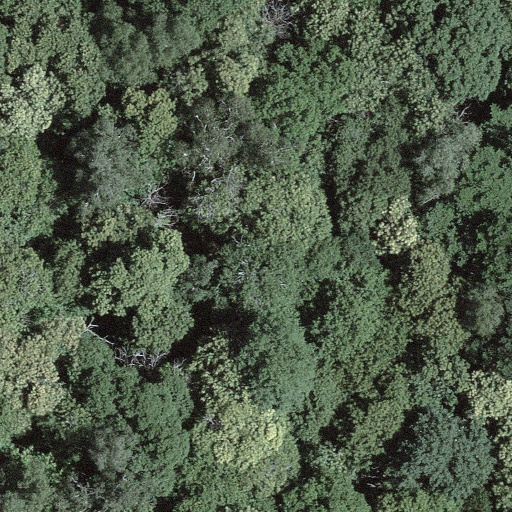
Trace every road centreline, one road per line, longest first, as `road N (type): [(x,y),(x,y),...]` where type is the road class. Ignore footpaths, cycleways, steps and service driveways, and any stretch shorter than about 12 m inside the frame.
road 1 (track): [(262,511),(210,250),(115,0)]
road 2 (track): [(250,441),(324,497),(367,511)]
